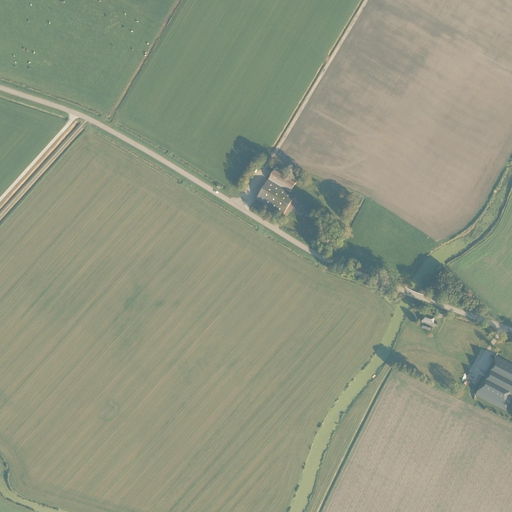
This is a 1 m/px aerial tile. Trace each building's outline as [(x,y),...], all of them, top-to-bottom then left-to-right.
[(276,169),(269,180),(290,194),(297,183),(276,169)] [(283,216),(294,197),(268,181),(256,200),(283,216)] [(309,218),(314,211),(302,203),(297,210),(309,218)] [(433,326),(435,318),(424,315),(422,323),(433,326)] [(511,364),(496,356),(476,395),(505,411),(511,397),(511,364)]
